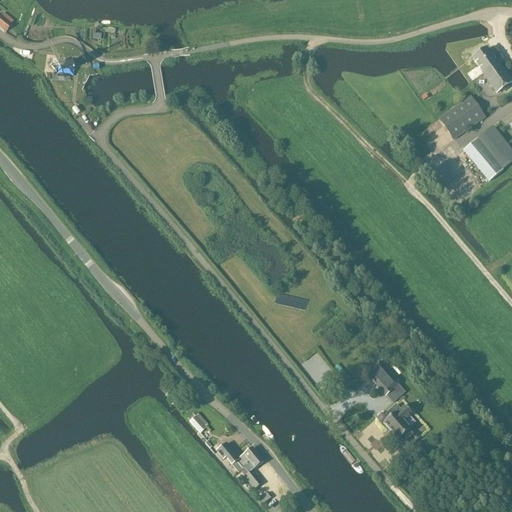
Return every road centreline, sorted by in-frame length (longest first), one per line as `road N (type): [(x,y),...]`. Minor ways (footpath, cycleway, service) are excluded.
road 1 (tertiary): [(311,511),(0,156)]
road 2 (residential): [(395,488),(94,138)]
road 3 (unclassified): [(153,57),(254,39),(382,42),(511,12)]
road 4 (track): [(511,305),(309,91),(304,63),(313,38)]
road 5 (unclassified): [(153,57),(157,108),(122,112),(94,138)]
